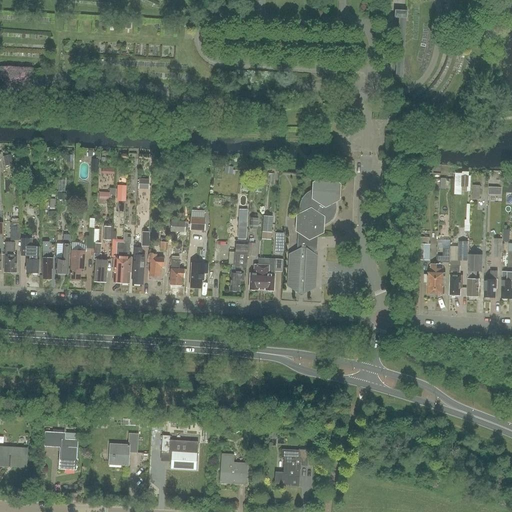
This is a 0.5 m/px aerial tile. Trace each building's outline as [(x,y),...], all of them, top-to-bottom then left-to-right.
[(398,18),(396,77),(403,78),(406,19),(407,19),(407,10),(395,10),(394,18),(398,18)] [(13,164),(11,155),(3,157),(6,166),(13,164)] [(226,166),(224,174),(232,175),(233,168),(226,166)] [(469,172),(463,172),(463,174),(456,173),(455,195),(462,195),(462,191),(468,191),(469,172)] [(340,201),(341,184),(327,175),(312,183),(312,193),(310,194),(307,196),(306,197),(305,198),(303,201),(302,203),(302,206),(302,209),(302,211),(302,212),(296,215),(295,232),(298,233),(297,250),(289,255),(287,287),(298,294),(304,295),(316,288),(318,256),(317,256),(317,237),(324,233),(325,223),(327,222),(329,220),(331,218),(332,217),(333,216),(334,213),(335,210),(335,207),(334,204),(340,201)] [(149,190),(149,180),(139,179),(139,190),(149,190)] [(126,202),(127,186),(118,185),(117,201),(126,202)] [(479,200),(480,186),(472,185),(472,199),(479,200)] [(116,196),(116,189),(110,188),(110,194),(100,194),(100,199),(112,200),(113,196),(116,196)] [(272,232),(273,216),(264,216),(263,232),(272,232)] [(205,231),(206,218),(191,218),(191,231),(205,231)] [(95,243),(95,236),(96,237),(97,219),(90,219),(89,236),(87,236),(86,250),(94,251),(95,243)] [(19,223),(19,220),(13,220),(13,223),(11,223),(11,241),(21,241),(20,223),(19,223)] [(187,233),(189,233),(189,223),(172,222),(171,233),(180,233),(180,236),(187,236),(187,233)] [(113,241),(114,231),(114,227),(105,226),(104,240),(113,241)] [(142,247),(149,247),(150,232),(143,232),(142,247)] [(124,249),(122,283),(129,284),(130,273),(131,272),(132,257),(130,257),(131,238),(128,238),(128,233),(125,233),(124,243),(124,249)] [(64,235),(63,244),(62,259),(57,258),(56,274),(68,275),(70,235),(64,235)] [(430,245),(430,237),(420,237),(419,260),(431,261),(431,245),(430,245)] [(38,260),(39,253),(39,246),(32,246),(33,239),(22,238),(21,255),(30,255),(29,259),(27,259),(27,274),(39,274),(39,260),(38,260)] [(502,258),(503,239),(495,239),(494,257),(502,258)] [(247,266),(247,256),(248,253),(248,243),(248,242),(237,241),(236,252),(234,252),(233,265),(231,265),(230,291),(232,291),(233,293),(236,293),(237,291),(239,292),(240,281),(243,282),(244,266),(247,266)] [(468,261),(469,242),(459,241),(459,261),(468,261)] [(6,242),(6,247),(6,255),(5,255),(5,273),(17,273),(17,256),(15,256),(16,242),(6,242)] [(53,267),(53,259),(48,259),(48,252),(50,252),(50,242),(43,242),(43,279),(52,279),(52,267),(53,267)] [(124,249),(124,243),(118,242),(117,249),(117,256),(114,256),(114,271),(115,272),(114,283),(122,283),(124,249)] [(101,244),(95,243),(94,251),(94,260),(96,260),(95,282),(106,282),(107,268),(108,260),(102,260),(101,254),(101,244)] [(248,253),(247,256),(255,256),(256,243),(248,243),(248,253)] [(144,284),(145,258),(142,258),(142,253),(140,253),(141,247),(136,247),(133,284),(144,284)] [(85,269),(86,251),(82,251),(79,248),(76,251),(72,250),(70,279),(81,279),(81,269),(85,269)] [(437,265),(436,295),(439,295),(439,296),(442,296),(443,295),(445,295),(446,274),(443,274),(444,263),(450,263),(451,249),(444,249),(443,256),(438,257),(437,265)] [(503,272),(502,299),(503,299),(509,300),(509,299),(511,299),(511,252),(509,252),(509,272),(503,272)] [(164,266),(164,258),(157,258),(157,255),(150,254),(149,262),(151,262),(150,276),(160,277),(161,266),(164,266)] [(481,283),(480,282),(480,280),(477,280),(477,270),(483,270),(483,256),(469,256),(468,297),(470,297),(470,298),(473,298),(474,297),(479,297),(480,286),(481,285),(481,283)] [(259,258),(259,265),(264,265),(262,290),(266,290),(266,291),(267,291),(269,292),(271,292),(273,291),(275,291),(276,275),(275,275),(276,259),(259,258)] [(184,280),(185,271),(180,271),(180,261),(172,261),(171,285),(181,286),(182,280),(184,280)] [(194,264),(192,264),(190,288),(202,289),(202,281),(204,281),(204,277),(208,277),(208,267),(194,267),(194,264)] [(264,265),(259,265),(258,265),(257,274),(251,274),(250,290),(251,290),(253,292),(255,292),(257,291),(258,291),(258,290),(262,290),(264,265)] [(434,294),(436,295),(437,265),(431,265),(431,273),(428,273),(428,275),(424,275),(424,281),(428,281),(427,294),(430,294),(430,295),(433,295),(434,294)] [(461,266),(452,266),(450,296),(452,296),(453,297),(456,297),(457,296),(461,296),(461,289),(463,288),(464,277),(460,276),(461,266)] [(497,289),(498,271),(491,271),(491,279),(485,279),(485,298),(487,298),(487,299),(490,299),(491,298),(496,298),(496,289),(497,289)] [(76,470),(78,440),(65,439),(66,433),(45,432),(45,446),(62,447),(62,451),(60,451),(59,462),(60,462),(59,468),(59,469),(65,470),(65,469),(75,470),(76,470)] [(138,453),(139,434),(129,434),(128,445),(110,444),(109,465),(129,466),(130,456),(127,456),(127,453),(138,453)] [(171,461),(171,469),(197,470),(198,454),(169,452),(170,436),(162,436),(161,453),(167,454),(167,460),(171,461)] [(27,468),(28,448),(0,446),(0,463),(13,464),(13,467),(27,468)] [(307,466),(308,451),(299,450),(299,459),(284,458),(282,487),(299,487),(300,469),(299,469),(299,466),(307,466)] [(222,454),(221,462),(220,483),(239,484),(246,485),(247,463),(234,463),(235,454),(222,454)]
